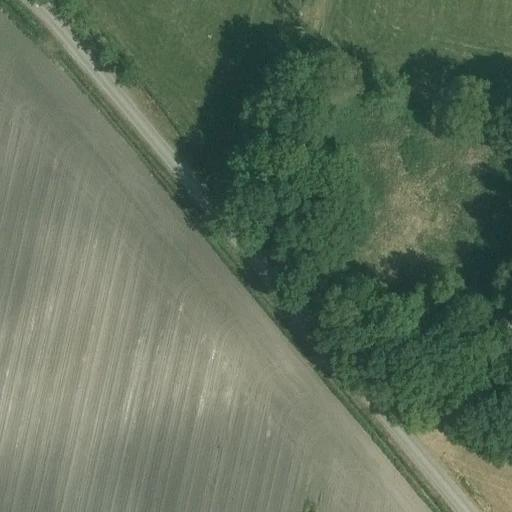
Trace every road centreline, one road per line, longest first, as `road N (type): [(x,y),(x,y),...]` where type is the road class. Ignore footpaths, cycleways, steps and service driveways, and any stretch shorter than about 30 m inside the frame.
road 1 (unclassified): [(466,511),(34,0)]
road 2 (track): [(239,241),(292,109),(317,0)]
